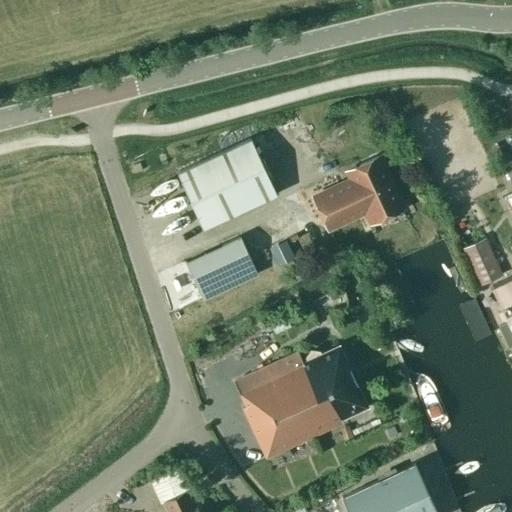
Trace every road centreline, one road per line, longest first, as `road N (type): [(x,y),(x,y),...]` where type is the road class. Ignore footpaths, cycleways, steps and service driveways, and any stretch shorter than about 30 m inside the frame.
road 1 (tertiary): [(89,97),(407,18),(511,19)]
road 2 (unclassified): [(188,415),(89,97)]
road 3 (unclassified): [(65,511),(188,415)]
